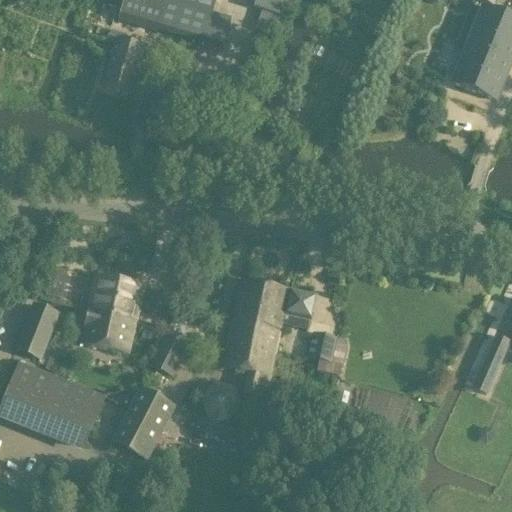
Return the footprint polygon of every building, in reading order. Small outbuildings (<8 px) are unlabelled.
[(124,0),(118,23),(156,34),(157,30),(223,49),(230,22),(212,17),(216,0),(124,0)] [(282,20),(288,0),(257,0),(254,11),(262,13),(282,20)] [(90,1),(80,32),(89,34),(87,38),(107,44),(107,43),(115,45),(102,89),(132,98),(146,50),(124,43),(126,37),(110,32),(117,9),(90,1)] [(511,64),(511,63),(511,20),(481,8),(466,46),(511,64)] [(262,13),(255,32),(276,39),(282,20),(262,13)] [(496,103),(511,64),(466,46),(451,85),(496,103)] [(52,270),(46,297),(59,300),(65,273),(52,270)] [(127,357),(143,288),(96,277),(80,346),(127,357)] [(280,327),(287,293),(241,283),(226,370),(249,376),(244,397),(264,401),(264,400),(268,401),(269,396),(265,395),(280,327)] [(287,293),(280,327),(306,333),(308,323),(310,324),(315,299),(287,293)] [(148,294),(143,313),(167,318),(171,299),(148,294)] [(16,353),(40,362),(57,317),(34,308),(16,353)] [(313,337),(307,360),(319,362),(316,373),(339,379),(341,367),(331,365),(336,342),(313,337)] [(486,397),(499,366),(509,344),(497,339),(474,392),(486,397)] [(168,379),(184,348),(168,340),(147,383),(156,388),(162,376),(168,379)] [(19,364),(0,409),(0,410),(86,445),(105,398),(19,364)] [(419,391),(430,395),(434,385),(427,382),(422,384),(419,391)] [(209,420),(229,424),(242,409),(235,390),(216,386),(202,401),(209,420)] [(146,462),(174,409),(142,392),(114,446),(146,462)] [(112,487),(106,497),(112,501),(118,491),(112,487)]
